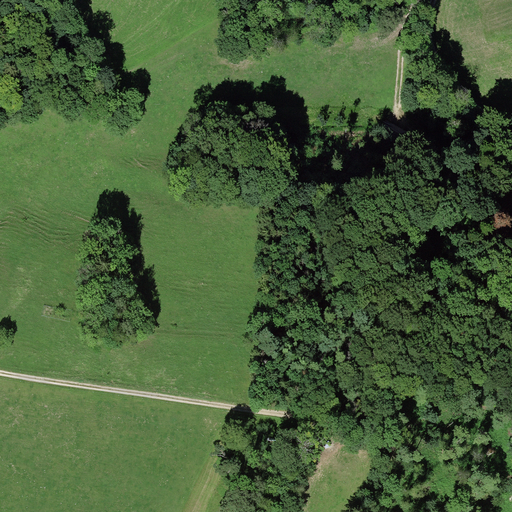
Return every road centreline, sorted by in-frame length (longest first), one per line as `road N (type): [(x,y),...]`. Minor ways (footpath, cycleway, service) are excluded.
road 1 (track): [(0,373),(319,420)]
road 2 (track): [(416,0),(403,25),(399,142),(427,213)]
road 3 (track): [(511,132),(480,113),(429,50),(431,0)]
